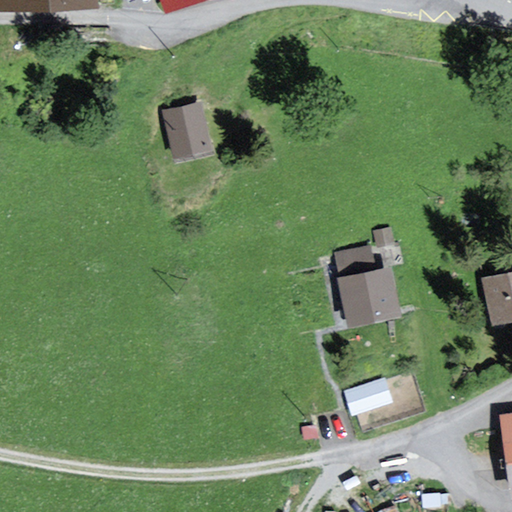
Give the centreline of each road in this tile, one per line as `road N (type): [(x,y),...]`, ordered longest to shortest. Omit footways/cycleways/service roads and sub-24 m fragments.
road 1 (track): [(345,454),(146,472),(0,454)]
road 2 (residential): [(287,0),(175,20),(0,16)]
road 3 (residential): [(511,382),(431,427),(345,454)]
